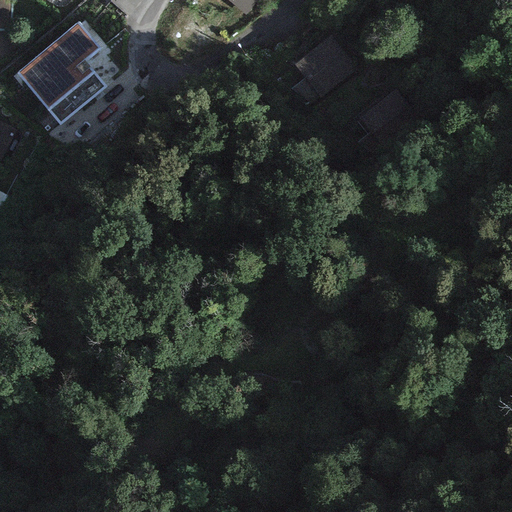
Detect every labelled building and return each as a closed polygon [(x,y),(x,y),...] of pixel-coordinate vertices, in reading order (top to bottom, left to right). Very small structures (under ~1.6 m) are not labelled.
[(12,0),(0,0),(0,30),(10,31),(12,0)] [(115,0),(129,13),(141,0),(115,0)] [(256,0),(225,0),(244,15),(256,0)] [(78,22),(17,73),(59,125),(106,87),(85,61),(99,50),(78,22)] [(331,34),(294,64),(305,78),(290,90),(306,110),(358,68),(331,34)] [(373,141),(412,111),(393,86),(354,116),(373,141)] [(0,157),(14,131),(0,123),(0,157)]
